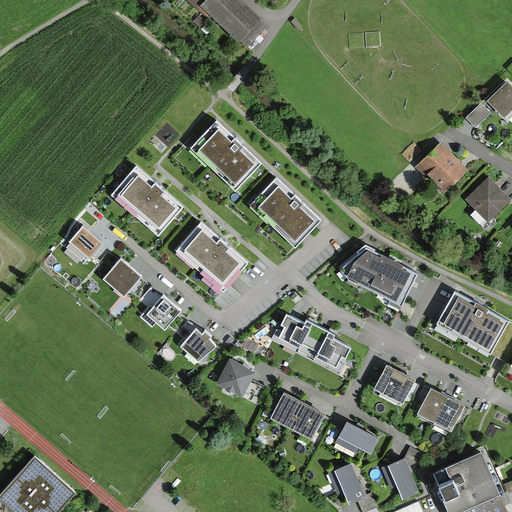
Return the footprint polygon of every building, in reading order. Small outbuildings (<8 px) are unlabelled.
[(210,0),(184,0),(208,22),(214,16),(246,46),(265,25),(238,0),(210,0)] [(511,82),(510,80),(489,100),(506,117),(511,110),(511,82)] [(477,129),(490,116),(481,107),(468,120),(477,129)] [(262,165),(217,122),(190,149),(236,192),(262,165)] [(442,144),(416,168),(427,179),(431,175),(445,190),(467,170),(442,144)] [(183,207),(136,166),(111,195),(157,236),(183,207)] [(322,221),(276,178),(250,205),(295,248),(322,221)] [(488,178),(468,200),(492,221),(511,200),(488,178)] [(248,264),(202,223),(176,252),(223,293),(248,264)] [(85,230),(71,245),(91,263),(105,247),(85,230)] [(420,272),(368,244),(340,267),(349,278),(402,306),(420,272)] [(142,278),(121,259),(103,280),(124,298),(142,278)] [(182,311),(152,285),(140,300),(148,308),(143,313),(164,332),(182,311)] [(511,321),(458,291),(440,322),(494,353),(511,321)] [(295,348),(308,323),(286,312),(273,337),(295,348)] [(316,359),(330,334),(331,330),(310,319),(308,323),(295,348),(316,359)] [(202,335),(188,322),(177,333),(186,341),(181,347),(197,362),(216,347),(209,340),(211,338),(205,332),(202,335)] [(338,370),(351,345),(330,334),(316,359),(338,370)] [(255,370),(232,359),(219,383),(242,394),(255,370)] [(418,379),(390,365),(377,389),(406,404),(418,379)] [(435,417),(447,394),(432,386),(420,410),(435,417)] [(292,424),(304,400),(285,390),(273,415),(292,424)] [(450,425),(462,401),(447,394),(435,417),(450,425)] [(311,434),(324,410),(304,400),(292,424),(311,434)] [(381,437),(348,421),(337,442),(358,452),(361,447),(373,453),(381,437)] [(407,457),(419,464),(425,453),(413,446),(407,457)] [(56,511),(76,490),(35,452),(0,490),(0,495),(18,511),(56,511)] [(507,511),(482,454),(436,474),(451,511),(507,511)] [(406,459),(384,468),(391,486),(397,483),(403,498),(419,491),(406,459)] [(354,462),(328,473),(337,493),(347,489),(352,501),(368,495),(354,462)] [(393,511),(424,511),(420,501),(393,511)]
